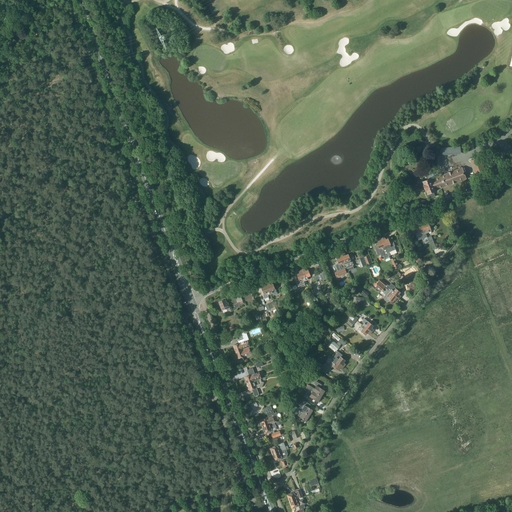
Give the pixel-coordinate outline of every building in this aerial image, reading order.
[(477,180),(487,176),(479,156),(469,159),(477,180)] [(431,179),(423,181),(423,182),(424,184),(423,185),(424,187),(426,192),(427,192),(428,195),(429,194),(430,199),(435,197),(433,192),(436,191),(435,191),(437,190),(441,188),(466,179),(464,172),(462,168),(435,178),(433,173),(429,174),(431,179)] [(422,222),(426,233),(431,231),(430,228),(428,223),(426,224),(425,221),(422,222)] [(419,232),(416,233),(419,240),(421,238),(422,239),(427,237),(427,235),(426,233),(422,222),(418,224),(419,226),(417,227),(419,232)] [(433,250),(436,249),(431,236),(428,238),(433,250)] [(382,238),(389,256),(387,253),(395,250),(394,247),(395,247),(395,246),(393,241),(392,240),(389,241),(388,238),(386,239),(385,237),(382,238)] [(385,258),(389,256),(382,238),(378,239),(379,242),(377,243),(378,246),(376,247),(375,248),(378,254),(379,255),(380,254),(381,256),(384,255),(385,258)] [(345,253),(341,254),(346,265),(347,268),(353,266),(353,265),(354,265),(352,261),(351,261),(350,259),(353,258),(353,257),(352,255),(351,254),(349,255),(348,254),(346,255),(345,253)] [(339,264),(335,265),(337,271),(334,273),(336,278),(347,274),(346,271),(348,270),(347,268),(346,265),(341,254),(338,255),(339,258),(337,259),(339,264)] [(390,260),(394,267),(395,269),(399,268),(398,265),(395,258),(390,260)] [(308,286),(317,282),(315,277),(312,278),(308,270),(306,271),(305,268),(302,270),(306,280),(308,286)] [(303,281),(306,280),(302,270),(298,271),(299,273),(297,274),(299,279),(296,281),(299,287),(305,285),(303,281)] [(320,275),(322,280),(319,281),(320,285),(323,284),(322,280),(328,278),(325,273),(320,275)] [(390,286),(380,278),(378,281),(399,299),(401,296),(399,295),(400,293),(394,288),(395,287),(391,284),(390,286)] [(399,299),(378,281),(378,282),(375,280),(372,284),(381,292),(382,291),(384,293),(383,293),(385,295),(384,297),(384,298),(384,300),(386,302),(388,302),(389,302),(390,300),(393,302),(394,300),(397,302),(399,299)] [(270,285),(269,282),(266,283),(270,294),(273,293),(274,294),(275,295),(277,294),(278,293),(276,290),(275,289),(273,284),(270,285)] [(264,299),(269,297),(268,295),(270,294),(266,283),(263,285),(264,287),(262,288),(264,294),(263,294),(264,299)] [(244,304),(241,296),(235,299),(235,298),(232,299),(236,307),(241,306),(240,305),(244,304)] [(354,297),(354,305),(364,306),(365,298),(354,297)] [(225,300),(219,302),(222,310),(224,313),(227,311),(226,309),(230,307),(229,305),(228,303),(227,303),(226,301),(225,300)] [(357,320),(355,318),(353,317),(349,321),(347,323),(351,327),(353,325),(357,320)] [(372,332),(374,330),(372,328),(373,326),(364,319),(362,321),(364,323),(363,325),(372,332)] [(321,322),(319,325),(326,331),(328,328),(321,322)] [(370,335),(372,332),(363,325),(359,329),(361,331),(366,335),(367,333),(370,335)] [(239,343),(233,346),(236,352),(245,349),(249,348),(250,347),(248,341),(249,340),(246,333),(245,334),(244,331),(236,334),(235,334),(236,334),(238,340),(239,343)] [(338,349),(340,346),(333,341),(330,342),(329,345),(328,346),(330,347),(327,350),(331,353),(333,351),(335,352),(336,351),(338,349)] [(245,349),(236,352),(238,359),(242,357),(245,356),(251,354),(249,348),(250,347),(249,348),(245,349)] [(338,352),(334,357),(336,358),(334,360),(343,367),(346,364),(343,363),(345,361),(341,357),(342,355),(338,352)] [(333,362),(328,365),(330,368),(333,366),(337,370),(339,368),(341,370),(343,367),(334,360),(333,362)] [(325,374),(330,368),(328,365),(325,362),(319,370),(325,374)] [(249,376),(245,377),(247,384),(260,379),(261,378),(259,372),(255,374),(254,374),(252,369),(248,370),(250,375),(249,376)] [(260,379),(247,384),(250,390),(252,389),(252,390),(251,390),(252,392),(253,392),(254,396),(259,395),(256,388),(256,387),(260,386),(260,388),(262,387),(264,384),(263,381),(261,382),(260,379)] [(309,388),(322,396),(325,391),(320,388),(321,385),(316,382),(315,384),(316,385),(316,386),(315,389),(310,386),(309,388)] [(318,402),(322,396),(309,388),(307,391),(312,394),(310,397),(318,402)] [(304,400),(299,408),(301,410),(303,411),(310,415),(313,410),(312,410),(309,408),(310,406),(311,405),(304,400)] [(268,418),(260,421),(263,427),(274,423),(275,423),(276,422),(277,422),(276,420),(274,414),(273,412),(271,412),(270,411),(272,410),(271,406),(267,407),(265,408),(264,408),(265,409),(264,409),(265,413),(266,412),(266,414),(267,414),(268,418)] [(301,410),(298,416),(306,421),(310,415),(303,411),(301,410)] [(274,423),(263,427),(263,428),(263,429),(263,430),(264,431),(265,434),(272,431),(273,434),(271,434),(273,438),(281,435),(279,431),(274,433),(273,431),(277,430),(274,423)] [(294,439),(300,437),(298,431),(292,433),(294,439)] [(282,451),(286,450),(283,443),(270,448),(273,455),(282,451)] [(282,451),(273,455),(275,461),(286,458),(287,454),(286,450),(282,451)] [(290,502),(303,497),(300,490),(296,492),(295,493),(294,492),(287,495),(290,502)] [(303,497),(290,502),(292,508),(299,505),(299,504),(300,504),(301,505),(305,503),(304,499),(303,499),(303,497)]
